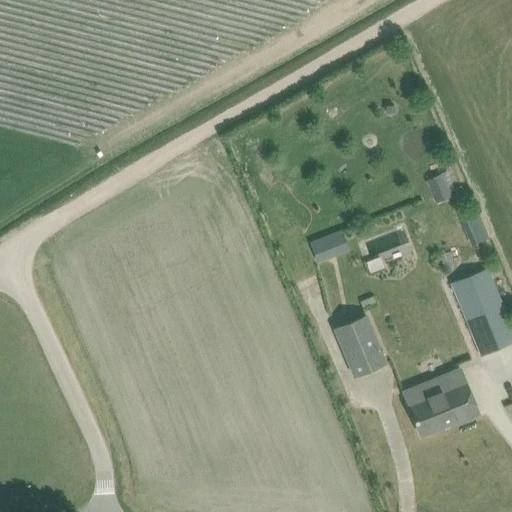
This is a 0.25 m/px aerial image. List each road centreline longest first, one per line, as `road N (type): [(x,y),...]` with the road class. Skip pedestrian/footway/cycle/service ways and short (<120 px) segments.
road 1 (track): [(3,253),(434,0)]
road 2 (unclassified): [(103,511),(99,450),(0,256)]
